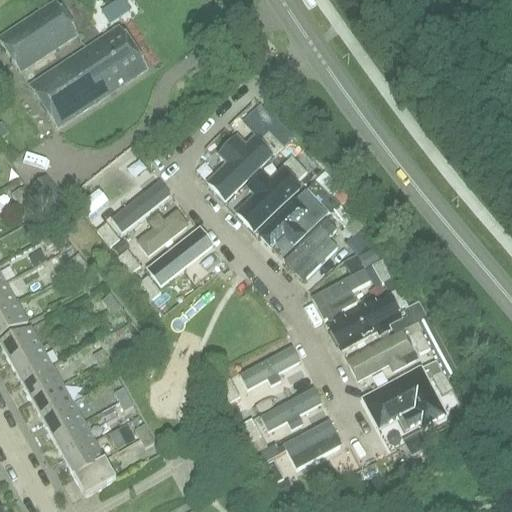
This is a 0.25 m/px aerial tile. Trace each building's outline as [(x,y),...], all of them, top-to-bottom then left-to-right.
[(0,44),(20,74),(77,36),(55,2),(0,37),(0,44)] [(57,130),(147,70),(118,27),(28,87),(57,130)] [(284,149),(269,134),(268,134),(260,142),(275,157),(284,149)] [(307,173),(292,158),(283,166),(298,182),(307,191),(322,206),(331,215),(346,230),(354,222),(339,207),(330,198),(316,182),(319,179),(310,170),(307,173)] [(120,240),(172,205),(160,189),(109,224),(120,240)] [(12,197),(17,206),(27,200),(21,191),(12,197)] [(98,194),(80,209),(97,229),(115,214),(98,194)] [(32,209),(27,200),(17,206),(23,214),(32,209)] [(180,244),(176,238),(186,231),(174,214),(147,234),(150,237),(134,249),(148,268),(180,244)] [(120,243),(107,226),(97,233),(110,250),(120,243)] [(35,234),(41,242),(50,236),(45,228),(35,234)] [(280,269),(302,289),(336,253),(314,233),(280,269)] [(355,234),(342,248),(355,259),(368,245),(355,234)] [(56,245),(50,236),(41,242),(47,251),(56,245)] [(198,269),(208,258),(189,241),(159,273),(183,294),(202,273),(198,269)] [(141,269),(127,253),(118,260),(131,277),(141,269)] [(70,264),(77,272),(85,265),(79,257),(70,264)] [(393,280),(383,261),(372,267),(382,285),(393,280)] [(92,273),(85,265),(77,272),(83,280),(92,273)] [(161,295),(148,279),(138,286),(152,303),(152,302),(160,296),(161,295)] [(0,314),(17,306),(6,287),(0,290),(0,314)] [(409,309),(399,291),(388,297),(398,315),(409,309)] [(102,304),(108,312),(117,305),(111,297),(102,304)] [(384,303),(326,337),(338,357),(395,323),(384,303)] [(427,320),(418,304),(409,309),(418,325),(427,320)] [(123,313),(117,305),(108,312),(115,320),(123,313)] [(0,340),(28,325),(17,306),(0,314),(0,340)] [(336,311),(314,323),(319,332),(341,320),(336,311)] [(430,327),(421,332),(410,337),(420,356),(431,350),(440,345),(430,327)] [(42,349),(31,330),(0,347),(11,367),(42,349)] [(363,401),(388,389),(385,383),(415,368),(401,338),(346,366),(363,401)] [(52,368),(42,349),(11,367),(21,386),(52,368)] [(93,359),(98,368),(108,362),(103,353),(93,359)] [(233,384),(245,407),(304,378),(293,355),(233,384)] [(113,371),(108,362),(98,368),(103,377),(113,371)] [(437,363),(423,371),(428,380),(432,378),(442,397),(453,391),(443,373),(437,363)] [(63,387),(52,368),(21,386),(32,405),(63,387)] [(229,406),(240,400),(230,381),(219,387),(229,406)] [(73,406),(63,387),(32,405),(42,423),(73,406)] [(114,396),(119,405),(129,400),(124,391),(114,396)] [(134,409),(129,400),(119,405),(124,414),(134,409)] [(261,420),(268,439),(322,419),(315,401),(261,420)] [(84,425),(73,406),(42,423),(53,442),(84,425)] [(251,446),(262,440),(252,422),(241,427),(251,446)] [(94,444),(84,425),(53,442),(64,461),(94,444)] [(135,433),(140,442),(150,437),(145,428),(135,433)] [(284,450),(296,475),(341,454),(329,429),(284,450)] [(420,434),(403,443),(407,451),(410,456),(411,459),(428,449),(426,446),(420,434)] [(155,446),(150,437),(140,442),(145,451),(155,446)] [(105,463),(94,444),(64,461),(74,480),(105,463)] [(258,457),(262,467),(280,457),(275,448),(258,457)] [(113,473),(146,461),(142,449),(108,462),(113,473)] [(116,482),(105,463),(74,480),(85,499),(116,482)] [(284,482),(274,463),(263,469),(273,488),(274,487),(284,482)] [(284,482),(274,488),(280,498),(290,492),(287,487),(285,484),(284,482)] [(284,511),(287,511),(297,508),(291,495),(279,500),(284,511)]
